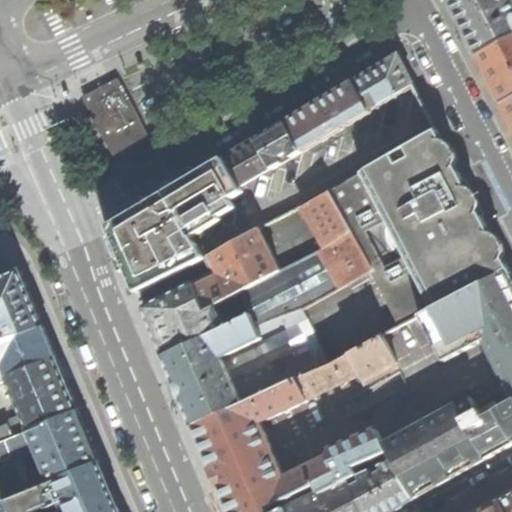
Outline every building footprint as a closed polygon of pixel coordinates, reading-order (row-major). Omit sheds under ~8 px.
[(464,28),(478,56),(511,38),(511,0),(460,0),(452,5),(464,28)] [(489,78),(504,105),(511,100),(511,38),(478,56),(489,78)] [(377,67),(354,82),(370,110),(414,85),(399,55),(377,67)] [(323,100),(286,122),(301,150),(335,131),(336,131),(370,111),(370,110),(354,82),(323,100)] [(113,86),(86,100),(117,160),(127,155),(149,144),(117,83),(113,86)] [(271,131),(256,140),(271,167),(272,168),(282,163),(280,158),(290,152),(292,157),(302,151),(301,150),(286,122),(271,131)] [(438,130),(332,195),(353,232),(373,271),(348,285),(351,290),(374,278),(401,327),(420,316),(510,269),(474,202),(438,130)] [(241,149),(225,158),(240,185),(271,167),(256,140),(241,149)] [(213,210),(231,200),(244,192),(242,189),(240,185),(225,158),(194,177),(213,210)] [(236,209),(231,200),(213,210),(194,177),(164,195),(132,214),(119,222),(125,231),(114,236),(127,264),(139,292),(208,258),(245,238),(236,223),(236,209)] [(314,227),(326,248),(353,232),(332,195),(304,210),(314,227)] [(242,292),(281,270),(261,230),(245,238),(208,258),(211,265),(215,273),(196,283),(207,311),(242,292)] [(155,332),(166,357),(227,327),(252,316),(257,326),(293,312),(304,309),(348,285),(373,271),(353,232),(326,248),(281,270),(242,292),(207,311),(196,283),(145,308),(155,332)] [(216,475),(231,511),(274,511),(273,510),(270,506),(283,499),(283,500),(286,499),(289,507),(309,499),(305,490),(315,485),(319,494),(320,494),(341,485),(340,483),(356,475),(353,468),(381,456),(385,464),(392,461),(414,499),(498,453),(511,445),(511,274),(510,269),(420,316),(444,362),(487,339),(511,385),(511,402),(484,418),(472,399),(385,444),(378,430),(331,451),(329,458),(285,478),(262,423),(309,401),(308,397),(360,373),(364,380),(397,364),(382,336),(319,370),(195,426),(216,475)] [(0,345),(1,345),(0,342),(0,329),(4,327),(10,342),(44,328),(34,303),(21,272),(0,280),(0,345)] [(181,391),(195,426),(319,370),(293,312),(257,326),(252,316),(227,327),(166,357),(181,391)] [(0,380),(8,377),(57,358),(51,342),(44,328),(10,342),(1,345),(0,345),(0,380)] [(66,380),(57,358),(8,377),(25,417),(9,423),(10,426),(0,429),(0,443),(79,411),(66,380)] [(8,502),(9,501),(101,463),(90,435),(79,411),(0,443),(0,480),(2,486),(8,502)] [(391,511),(393,511),(414,499),(392,461),(385,464),(359,475),(350,480),(364,511),(391,511)] [(13,511),(121,511),(112,490),(101,463),(9,501),(13,511)] [(364,511),(350,480),(341,485),(320,494),(319,494),(309,499),(289,507),(287,508),(288,511),(364,511)] [(0,504),(8,502),(2,486),(0,487),(0,504)] [(511,511),(511,496),(503,502),(508,511),(511,511)] [(0,511),(13,511),(9,501),(8,502),(0,504),(0,511)] [(484,511),(508,511),(503,502),(484,511)]
